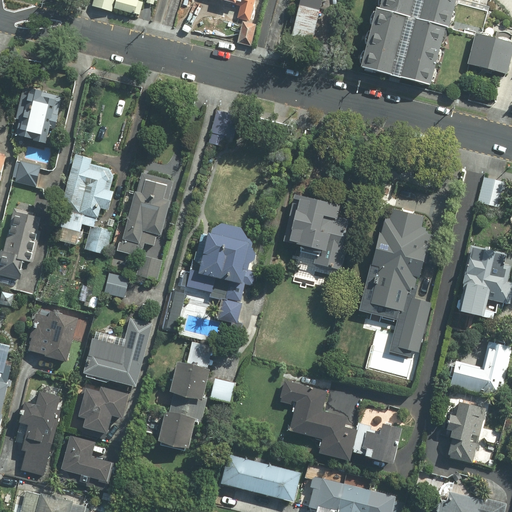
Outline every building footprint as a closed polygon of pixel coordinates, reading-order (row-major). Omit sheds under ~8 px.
[(114,0),(92,0),(90,7),(110,13),(114,0)] [(142,2),(133,0),(116,0),(114,10),(138,17),(142,2)] [(214,0),(214,2),(233,6),(234,0),(240,0),(237,19),(251,22),(255,0),(214,0)] [(299,0),(290,38),(312,44),(322,0),(299,0)] [(375,0),(359,70),(427,86),(447,0),(375,0)] [(255,25),(242,23),(239,45),(251,47),(255,25)] [(511,41),(511,39),(477,31),(468,68),(504,76),(511,41)] [(14,138),(46,145),(50,130),(54,131),(62,98),(25,89),(14,138)] [(215,112),(208,144),(223,147),(225,138),(236,141),(241,117),(215,112)] [(112,231),(95,228),(98,211),(109,213),(113,193),(109,192),(114,170),(90,166),(91,159),(72,156),(61,212),(65,213),(62,230),(80,234),(81,227),(89,228),(85,251),(108,256),(112,231)] [(41,166),(17,162),(14,179),(16,179),(15,183),(37,187),(41,166)] [(175,183),(141,174),(136,194),(134,193),(121,242),(119,242),(116,252),(139,258),(143,245),(154,248),(156,238),(160,239),(175,183)] [(502,183),(482,180),(478,205),(498,208),(502,183)] [(290,207),(281,244),(318,253),(315,267),(339,272),(351,220),(337,217),(339,208),(292,197),(291,201),(296,202),(295,208),(290,207)] [(0,252),(0,274),(20,278),(23,263),(32,265),(44,207),(25,203),(24,212),(13,210),(4,253),(0,252)] [(396,322),(388,354),(409,359),(410,353),(418,355),(431,304),(411,299),(417,278),(422,280),(433,236),(425,234),(426,229),(420,228),(422,219),(391,210),(387,224),(383,223),(380,235),(378,234),(358,312),(396,322)] [(210,299),(214,282),(228,285),(224,298),(222,297),(217,322),(237,326),(242,302),(241,302),(245,286),(253,288),(256,273),(246,271),(247,267),(252,264),(253,260),(250,250),(251,245),(239,231),(219,226),(208,238),(201,236),(194,264),(198,265),(196,274),(184,271),(179,292),(210,299)] [(511,293),(511,284),(507,284),(510,267),(503,266),(506,254),(470,247),(457,315),(492,322),(494,312),(485,310),(487,301),(510,305),(511,293)] [(162,261),(141,257),(136,278),(157,282),(162,261)] [(128,279),(109,275),(105,295),(124,299),(128,279)] [(88,280),(85,304),(97,305),(100,282),(88,280)] [(184,294),(172,292),(164,329),(176,331),(184,294)] [(65,362),(77,324),(50,316),(49,320),(37,316),(33,326),(39,328),(32,352),(65,362)] [(134,389),(152,325),(130,319),(121,348),(92,340),(82,374),(134,389)] [(208,396),(203,395),(207,375),(209,375),(215,349),(191,344),(186,367),(175,364),(168,394),(173,395),(169,414),(164,413),(154,446),(186,455),(194,424),(201,425),(208,396)] [(0,345),(0,419),(1,416),(0,415),(0,414),(8,387),(10,388),(12,380),(10,380),(10,367),(6,365),(11,348),(0,345)] [(454,373),(451,387),(485,396),(483,401),(499,406),(511,361),(485,354),(479,380),(454,373)] [(234,383),(215,378),(210,398),(229,403),(234,383)] [(380,425),(378,431),(345,422),(346,417),(323,411),(328,394),(301,386),(288,433),(320,441),(317,455),(348,463),(351,453),(361,455),(360,459),(392,467),(402,430),(380,425)] [(98,393),(83,389),(75,418),(84,420),(81,430),(105,437),(111,418),(121,421),(128,397),(100,389),(98,393)] [(59,399),(39,393),(35,406),(24,403),(18,425),(26,427),(20,451),(25,452),(20,471),(44,477),(52,445),(47,443),(59,399)] [(460,405),(450,403),(445,426),(450,428),(443,460),(494,472),(507,415),(478,408),(479,404),(461,400),(460,405)] [(60,472),(106,483),(111,463),(91,458),(95,444),(69,437),(60,472)] [(227,455),(219,484),(292,504),(300,474),(227,455)] [(391,511),(396,496),(312,476),(309,488),(312,489),(308,509),(308,511),(391,511)] [(504,511),(507,504),(486,499),(485,502),(452,493),(449,503),(445,503),(444,503),(443,503),(442,503),(441,503),(441,504),(440,504),(439,505),(438,506),(438,507),(437,507),(437,508),(437,509),(436,510),(436,511),(504,511)] [(70,511),(73,502),(41,494),(36,511),(70,511)]
